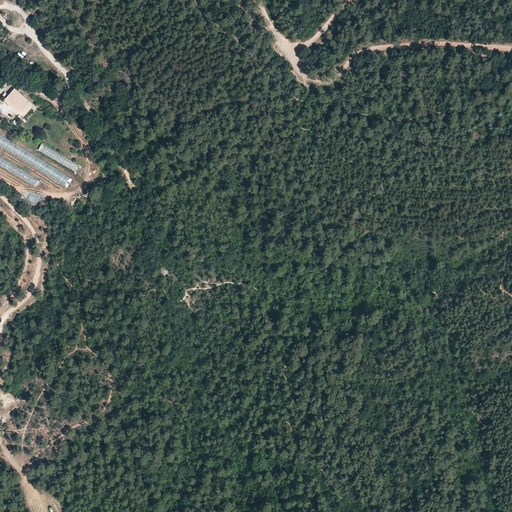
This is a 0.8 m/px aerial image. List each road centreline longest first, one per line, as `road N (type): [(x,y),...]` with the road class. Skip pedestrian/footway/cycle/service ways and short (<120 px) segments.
road 1 (track): [(0,178),(29,194),(65,199),(85,191),(95,128),(18,7),(0,5)]
road 2 (track): [(285,46),(302,73),(327,81),(367,49),(511,49)]
